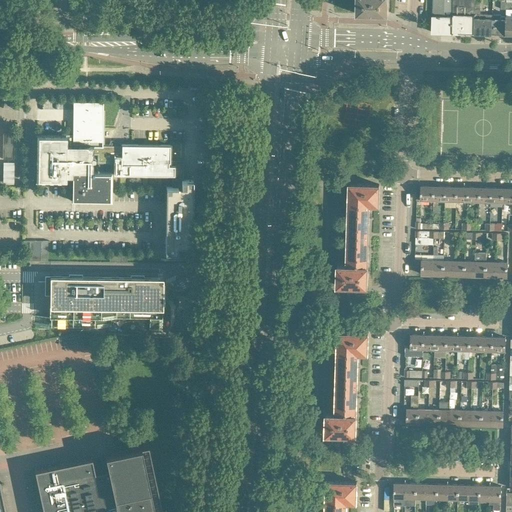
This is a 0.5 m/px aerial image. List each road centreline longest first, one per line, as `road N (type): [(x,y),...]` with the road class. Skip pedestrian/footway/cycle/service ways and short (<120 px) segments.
road 1 (secondary): [(269,56),(237,511)]
road 2 (secondary): [(256,511),(292,57)]
road 3 (residential): [(271,36),(59,42)]
road 4 (residential): [(59,42),(269,56)]
road 5 (residential): [(391,321),(402,172)]
road 6 (residential): [(380,470),(391,321)]
road 7 (residential): [(380,470),(504,470)]
